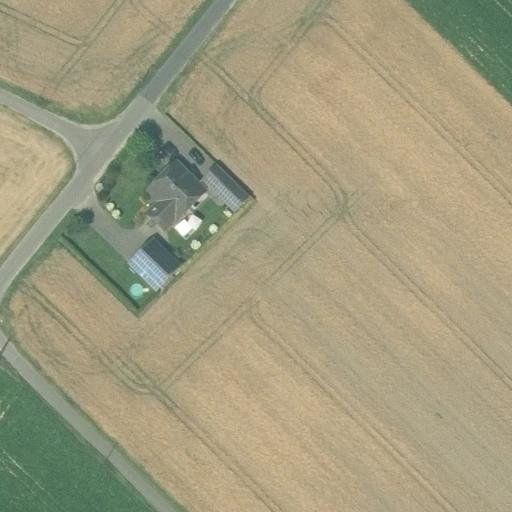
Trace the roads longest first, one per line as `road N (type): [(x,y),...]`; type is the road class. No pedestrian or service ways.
road 1 (unclassified): [(163,511),(0,345)]
road 2 (unclassified): [(227,0),(110,148)]
road 3 (unclassified): [(110,148),(0,284)]
road 4 (unclassified): [(110,148),(0,94)]
